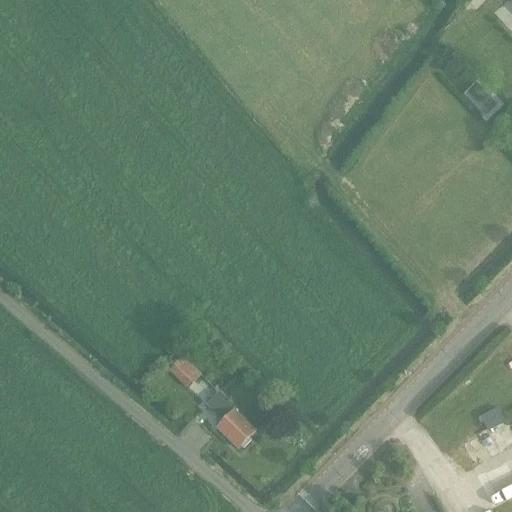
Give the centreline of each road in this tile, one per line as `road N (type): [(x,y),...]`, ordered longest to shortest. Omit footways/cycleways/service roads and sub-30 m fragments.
road 1 (unclassified): [(252,511),(0,296)]
road 2 (tertiary): [(296,511),(511,290)]
